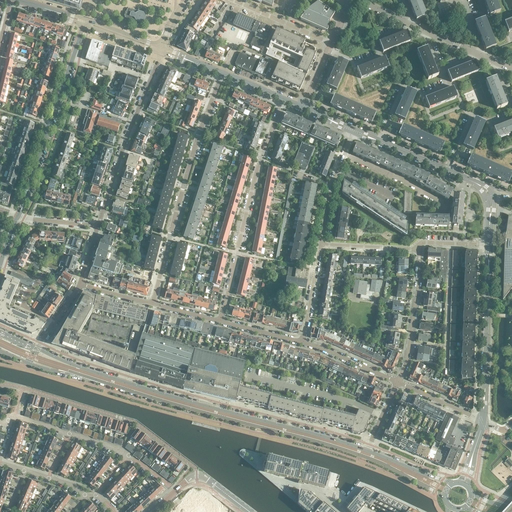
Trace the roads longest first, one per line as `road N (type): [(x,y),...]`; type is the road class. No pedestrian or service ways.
road 1 (secondary): [(26,362),(363,456)]
road 2 (secondary): [(366,450),(154,391),(36,348)]
road 3 (residential): [(152,304),(222,73)]
road 4 (residential): [(220,321),(256,172),(283,99)]
road 5 (tertiary): [(83,24),(17,216)]
road 6 (tertiary): [(97,227),(160,50)]
road 7 (secondary): [(482,422),(488,244)]
road 8 (residential): [(417,246),(418,282),(397,382)]
road 9 (residential): [(325,55),(334,59),(317,103),(384,132)]
